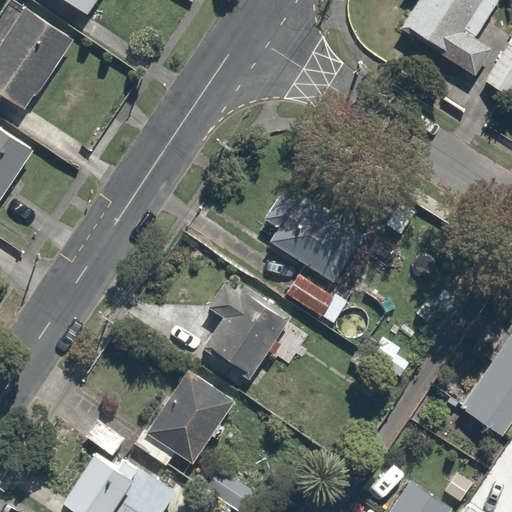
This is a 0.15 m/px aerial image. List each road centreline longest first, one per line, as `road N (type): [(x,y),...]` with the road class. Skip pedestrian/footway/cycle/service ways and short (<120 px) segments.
road 1 (unclassified): [(0,398),(246,30)]
road 2 (residential): [(246,30),(511,201)]
